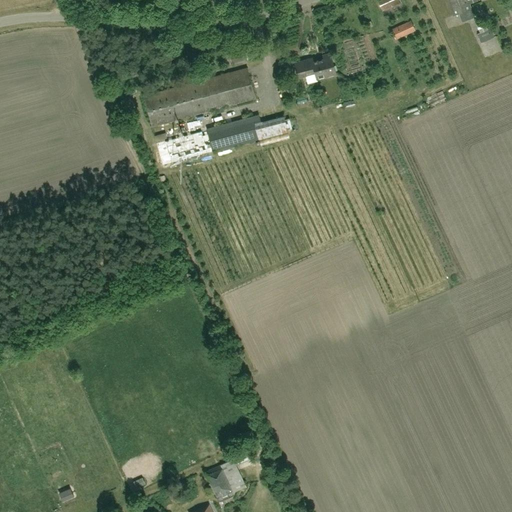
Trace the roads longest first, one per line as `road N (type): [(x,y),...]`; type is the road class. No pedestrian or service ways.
road 1 (unclassified): [(0,22),(224,22),(302,0)]
road 2 (track): [(74,17),(143,173)]
